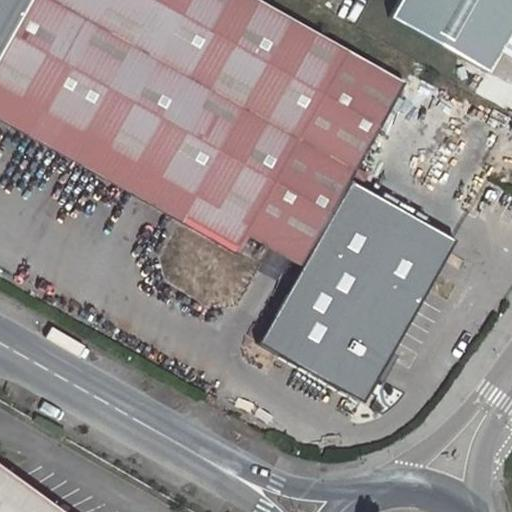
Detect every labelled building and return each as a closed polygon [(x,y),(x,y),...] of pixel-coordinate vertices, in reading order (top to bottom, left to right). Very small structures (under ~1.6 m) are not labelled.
[(243,231),(298,262),(345,180),(401,82),(254,0),(0,0),(0,93),(189,202),(181,215),(235,246),(243,231)] [(511,21),(511,0),(396,0),(387,16),(484,71),(497,49),(511,21)] [(511,21),(497,49),(511,56),(511,21)] [(0,120),(177,222),(181,215),(189,202),(0,93),(0,120)] [(298,262),(290,277),(252,343),(358,403),(450,240),(345,180),(298,262)] [(290,277),(298,262),(243,231),(235,246),(290,277)] [(0,511),(60,511),(0,468),(0,511)]
